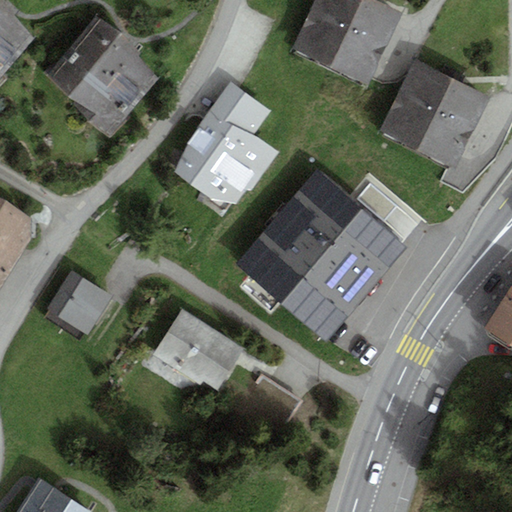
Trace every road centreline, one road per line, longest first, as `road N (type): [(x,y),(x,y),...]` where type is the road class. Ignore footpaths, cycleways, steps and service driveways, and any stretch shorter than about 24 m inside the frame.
road 1 (residential): [(232,0),(174,111),(81,217),(0,344)]
road 2 (primary): [(354,511),(413,351),(511,220)]
